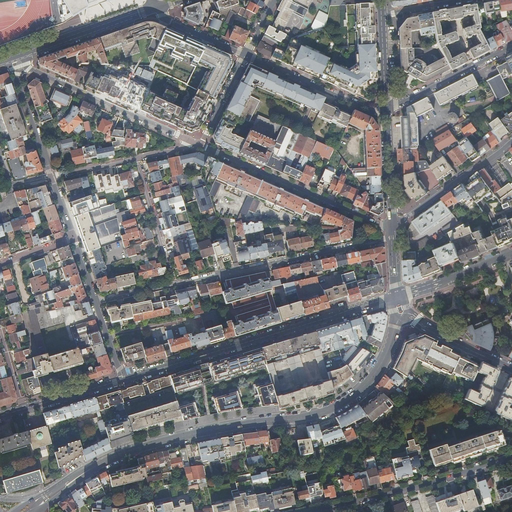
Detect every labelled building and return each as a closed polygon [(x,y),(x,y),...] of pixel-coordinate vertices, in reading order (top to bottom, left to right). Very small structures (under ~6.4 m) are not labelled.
[(57,0),(58,3),(60,2),(63,18),(70,14),(87,4),(85,0),(97,0),(99,0),(57,0)] [(230,11),(226,0),(224,0),(216,3),(215,4),(217,11),(219,10),(221,16),(224,17),(227,18),(230,11)] [(236,0),(226,0),(230,11),(236,14),(238,15),(242,8),(239,6),(236,0)] [(247,0),(248,1),(259,7),(261,8),(262,6),(263,3),(257,0),(247,0)] [(282,0),(276,11),(280,12),(274,25),(285,30),(294,11),(293,10),(297,4),(309,10),(314,0),(282,0)] [(500,12),(511,10),(510,0),(504,0),(498,1),(500,12)] [(246,10),(247,10),(254,14),(255,15),(259,7),(248,1),(245,6),(247,7),(246,10)] [(500,12),(498,1),(492,2),(484,4),(486,16),(493,15),(493,13),(500,12)] [(189,7),(185,8),(185,10),(186,12),(186,16),(184,19),(198,26),(203,15),(199,3),(189,7)] [(87,4),(70,14),(72,18),(74,17),(89,8),(87,4)] [(346,5),(347,27),(351,27),(373,26),(373,15),(372,4),(371,4),(364,5),(350,5),(348,5),(346,5)] [(440,50),(444,58),(450,70),(450,71),(471,60),(489,51),(484,41),(478,30),(479,29),(475,5),(454,9),(431,14),(435,34),(437,44),(440,50)] [(243,18),(253,23),(254,21),(251,19),(254,14),(247,10),(243,18)] [(318,10),(311,28),(318,31),(320,26),(324,27),(329,15),(318,10)] [(236,14),(230,11),(227,18),(226,21),(225,23),(231,25),(236,14)] [(219,15),(212,12),(209,19),(212,20),(209,27),(213,29),(217,20),(219,15)] [(421,37),(435,34),(431,14),(424,15),(417,16),(417,18),(419,31),(421,37)] [(410,32),(419,31),(417,18),(407,20),(399,29),(399,33),(399,39),(400,50),(411,49),(410,32)] [(217,20),(213,29),(218,31),(222,23),(217,20)] [(156,40),(160,42),(166,28),(161,26),(159,25),(153,23),(148,21),(143,22),(146,38),(147,40),(152,38),(153,39),(156,40)] [(511,40),(511,39),(511,31),(507,21),(495,27),(498,32),(503,42),(504,43),(511,40)] [(143,22),(135,25),(139,40),(146,38),(143,22)] [(135,42),(139,40),(135,25),(98,39),(103,53),(121,47),(125,58),(139,53),(137,47),(135,42)] [(351,27),(347,27),(348,46),(374,45),(374,35),(373,26),(351,27)] [(229,30),(225,38),(239,44),(243,43),(243,42),(248,33),(235,27),(233,32),(229,30)] [(291,38),(268,27),(267,30),(264,34),(271,38),(271,37),(273,38),(273,36),(275,37),(274,40),(279,42),(280,43),(282,39),(283,40),(282,44),(288,47),(291,38)] [(198,64),(206,46),(201,44),(194,40),(194,41),(191,39),(190,41),(188,40),(188,41),(185,39),(182,38),(181,37),(182,35),(179,34),(179,33),(166,28),(160,42),(173,48),(169,56),(183,62),(187,54),(194,57),(192,61),(194,62),(198,64)] [(499,44),(503,42),(498,32),(490,35),(491,38),(496,47),(500,45),(499,44)] [(271,38),(264,34),(257,49),(258,52),(264,55),(271,58),(276,47),(277,45),(279,42),(274,40),(271,38)] [(302,44),(291,38),(288,47),(286,50),(286,51),(281,62),(292,67),(298,70),(305,73),(309,74),(339,88),(370,101),(373,99),(377,97),(375,66),(374,50),(374,45),(348,46),(354,65),(347,70),(330,61),(331,58),(302,44)] [(496,47),(491,38),(484,41),(489,51),(493,49),(496,47)] [(107,65),(103,53),(98,39),(78,46),(47,57),(39,60),(38,66),(73,81),(77,71),(57,62),(56,61),(57,60),(58,61),(59,60),(65,58),(66,60),(75,57),(76,58),(79,65),(78,66),(79,66),(80,64),(84,64),(88,65),(85,54),(86,53),(87,54),(95,51),(96,49),(97,49),(98,52),(96,54),(98,60),(99,60),(101,65),(107,65)] [(214,49),(206,46),(198,64),(207,67),(211,69),(212,71),(210,75),(208,74),(198,91),(214,99),(224,81),(230,69),(232,65),(230,56),(225,54),(214,49)] [(276,47),(271,58),(273,59),(281,62),(286,51),(276,47)] [(413,49),(411,49),(400,50),(401,68),(401,69),(401,70),(402,70),(402,71),(403,71),(422,82),(423,82),(424,82),(425,82),(426,82),(427,82),(450,70),(444,58),(426,67),(425,66),(425,65),(424,64),(423,63),(421,62),(420,61),(419,61),(416,60),(416,59),(415,59),(414,60),(413,60),(413,49)] [(511,76),(511,75),(511,69),(511,68),(508,62),(497,68),(500,74),(504,80),(507,79),(507,76),(508,76),(509,76),(511,76)] [(237,87),(225,111),(249,123),(260,101),(250,96),(253,89),(252,89),(254,85),(256,85),(319,112),(323,104),(325,98),(281,79),(249,65),(245,72),(247,73),(246,75),(244,74),(237,87)] [(81,76),(88,79),(90,73),(91,71),(84,68),(83,70),(79,68),(77,71),(73,81),(78,83),(81,76)] [(90,89),(96,91),(100,81),(101,81),(102,78),(100,77),(99,80),(92,77),(93,74),(90,73),(88,79),(85,86),(90,89)] [(0,76),(0,83),(0,85),(2,84),(5,83),(6,86),(11,84),(7,74),(6,75),(0,76)] [(511,94),(504,80),(500,74),(488,80),(499,101),(511,94)] [(479,86),(473,75),(435,94),(441,105),(449,101),(450,103),(452,102),(452,100),(468,91),(469,93),(472,92),(471,90),(479,86)] [(47,104),(47,103),(42,89),(40,88),(42,84),(34,80),(27,86),(33,101),(35,107),(47,104)] [(47,103),(49,103),(42,84),(40,88),(42,89),(47,103)] [(162,98),(148,92),(140,111),(190,133),(199,130),(214,99),(198,91),(197,90),(186,110),(174,104),(179,93),(166,87),(162,98)] [(67,105),(71,96),(63,93),(55,89),(50,100),(63,106),(65,108),(67,105)] [(7,102),(16,99),(15,97),(14,94),(5,97),(7,102)] [(413,149),(419,149),(417,117),(434,109),(428,98),(408,108),(408,117),(403,118),(403,133),(404,150),(409,149),(410,149),(413,149)] [(8,108),(14,106),(15,105),(18,104),(17,101),(16,99),(7,102),(7,104),(8,108)] [(91,117),(96,108),(89,105),(83,102),(80,109),(79,112),(81,113),(81,114),(83,115),(82,116),(84,116),(84,115),(84,114),(91,117)] [(41,123),(47,121),(52,119),(47,104),(35,107),(38,118),(41,123)] [(351,117),(334,110),(334,109),(323,104),(319,112),(317,117),(328,121),(331,122),(332,120),(336,121),(335,123),(346,128),(347,126),(348,123),(351,117)] [(14,106),(25,136),(26,136),(15,105),(14,106)] [(4,109),(1,110),(6,124),(9,123),(15,140),(21,138),(25,136),(14,106),(8,108),(7,108),(4,109)] [(69,124),(77,116),(79,112),(80,109),(73,106),(69,114),(67,116),(62,110),(59,113),(64,119),(69,124)] [(249,123),(225,111),(212,138),(214,144),(228,150),(239,154),(250,131),(252,128),(253,125),(249,123)] [(354,111),(351,117),(348,123),(365,130),(366,169),(380,168),(380,156),(378,129),(375,124),(372,119),(354,111)] [(74,130),(69,124),(64,119),(59,113),(53,118),(56,121),(59,124),(61,126),(60,128),(64,132),(66,131),(69,134),(72,132),(76,136),(78,134),(74,130)] [(82,122),(77,116),(69,124),(74,130),(76,132),(78,134),(82,131),(82,127),(79,124),(82,122)] [(258,116),(255,122),(257,123),(279,132),(282,126),(258,116)] [(510,133),(511,131),(511,119),(510,116),(502,122),(510,133)] [(89,147),(94,145),(89,121),(86,120),(86,122),(84,123),(89,147)] [(111,136),(114,130),(115,126),(112,124),(112,123),(112,122),(111,121),(110,120),(109,120),(108,120),(108,121),(107,121),(107,122),(102,120),(97,130),(111,136)] [(9,123),(6,124),(11,137),(12,141),(15,140),(9,123)] [(465,128),(462,123),(458,125),(459,127),(467,138),(477,131),(472,124),(465,128)] [(279,132),(275,142),(265,166),(274,170),(282,173),(285,166),(294,146),(299,134),(294,131),(284,153),(281,159),(279,159),(279,160),(275,159),(279,151),(288,129),(282,126),(279,132)] [(467,138),(459,127),(451,133),(457,141),(460,146),(469,158),(473,162),(477,159),(480,157),(473,147),(467,138)] [(294,131),(288,129),(279,151),(284,153),(294,131)] [(136,139),(137,133),(131,132),(131,130),(126,130),(125,137),(123,137),(123,131),(122,131),(114,130),(111,136),(110,137),(123,138),(125,138),(136,139)] [(502,141),(494,130),(491,132),(499,143),(502,141)] [(255,162),(263,165),(265,166),(275,142),(250,131),(239,154),(253,161),(255,162)] [(451,133),(449,131),(432,141),(440,151),(457,141),(451,133)] [(496,145),(499,143),(491,132),(488,134),(490,137),(485,141),(490,150),(496,145)] [(144,134),(137,133),(136,139),(135,148),(137,148),(142,149),(142,148),(143,144),(145,144),(146,138),(145,138),(143,138),(144,134)] [(312,152),(316,142),(299,134),(294,146),(311,154),(312,152)] [(125,138),(123,138),(110,137),(111,142),(112,145),(114,151),(122,149),(121,145),(125,146),(125,138)] [(21,138),(15,140),(18,149),(24,146),(22,142),(21,138)] [(72,138),(59,141),(62,150),(74,147),(72,138)] [(135,148),(136,139),(125,138),(125,146),(125,147),(135,148)] [(9,142),(6,143),(9,152),(18,149),(15,140),(12,141),(9,142)] [(486,153),(490,150),(485,141),(483,140),(473,147),(480,157),(486,153)] [(333,149),(316,142),(312,152),(316,154),(329,159),(333,149)] [(51,154),(58,152),(55,143),(48,145),(50,149),(51,154)] [(82,150),(84,160),(88,159),(88,158),(96,157),(95,150),(94,145),(89,147),(84,149),(84,147),(82,147),(82,150)] [(24,146),(18,149),(21,157),(26,155),(27,155),(25,150),(24,146)] [(457,167),(469,158),(460,146),(458,147),(448,154),(457,167)] [(113,147),(95,150),(96,157),(97,160),(114,156),(114,151),(113,147)] [(18,149),(9,152),(8,152),(9,155),(10,158),(11,160),(16,158),(19,157),(21,157),(18,149)] [(409,149),(404,150),(398,150),(398,152),(398,157),(399,163),(405,162),(413,162),(413,160),(410,160),(409,149)] [(419,153),(419,149),(413,149),(414,162),(427,161),(424,157),(419,157),(419,154),(420,154),(420,152),(419,153)] [(74,165),(85,162),(84,160),(82,150),(71,152),(74,165)] [(26,175),(42,172),(39,164),(35,152),(27,155),(26,155),(26,157),(28,162),(27,164),(26,163),(25,163),(25,164),(24,164),(24,165),(24,166),(25,166),(25,169),(26,175)] [(51,154),(54,160),(60,158),(58,152),(51,154)] [(453,171),(454,171),(440,152),(435,156),(438,161),(439,163),(431,168),(431,169),(439,181),(440,180),(453,171)] [(174,155),(165,156),(166,160),(168,159),(170,168),(172,177),(175,177),(182,175),(182,173),(180,165),(186,163),(192,162),(196,153),(190,155),(174,158),(174,155)] [(198,153),(196,153),(192,162),(203,167),(204,164),(207,158),(207,157),(203,155),(198,153)] [(11,160),(10,161),(16,179),(26,177),(22,167),(20,168),(16,158),(11,160)] [(214,159),(210,158),(207,166),(211,168),(212,168),(215,162),(217,162),(218,161),(217,161),(214,159)] [(166,160),(157,162),(159,171),(163,169),(162,167),(165,166),(166,169),(168,168),(166,160)] [(418,172),(431,169),(431,168),(430,167),(427,161),(414,162),(414,173),(416,173),(418,172)] [(159,171),(157,162),(147,164),(149,173),(152,173),(153,172),(153,170),(155,169),(155,172),(159,171)] [(211,179),(214,180),(222,165),(218,163),(217,162),(215,162),(212,168),(211,168),(211,169),(211,170),(211,172),(209,175),(211,179)] [(414,173),(414,162),(413,162),(405,162),(405,166),(405,176),(406,176),(414,173)] [(237,220),(241,220),(244,220),(261,182),(243,174),(244,173),(242,172),(240,171),(240,173),(222,165),(214,180),(213,184),(208,193),(209,195),(214,197),(220,184),(222,181),(226,182),(226,184),(227,185),(226,186),(224,191),(239,197),(241,193),(242,191),(243,192),(244,190),(249,192),(248,196),(237,219),(237,220)] [(285,166),(282,173),(291,178),(299,181),(303,172),(301,171),(301,173),(296,171),(285,166)] [(303,172),(299,181),(308,185),(314,170),(309,168),(306,166),(304,169),(303,172)] [(138,177),(136,168),(129,170),(131,174),(133,173),(134,178),(138,177)] [(380,168),(366,169),(349,169),(351,172),(355,178),(363,177),(369,177),(381,176),(381,173),(380,171),(380,168)] [(335,174),(325,169),(318,184),(322,186),(324,182),(330,185),(333,179),(334,177),(335,174)] [(479,173),(495,194),(501,190),(494,180),(493,181),(493,180),(494,179),(493,178),(492,179),(485,169),(479,173)] [(149,173),(152,183),(161,180),(159,171),(155,172),(153,172),(152,173),(149,173)] [(454,173),(453,171),(440,180),(441,181),(454,173)] [(129,172),(118,175),(120,182),(131,179),(130,174),(129,172)] [(418,180),(416,173),(414,173),(406,176),(407,186),(409,189),(407,190),(409,194),(412,199),(414,198),(417,201),(423,197),(427,194),(425,189),(426,188),(421,180),(419,181),(418,180)] [(496,196),(495,194),(479,173),(480,175),(478,176),(477,175),(474,177),(471,179),(473,182),(475,184),(472,185),(482,198),(484,196),(485,198),(487,201),(490,199),(493,197),(492,196),(494,194),(496,197),(496,196)] [(101,175),(93,176),(96,190),(104,188),(102,178),(101,175)] [(105,177),(102,178),(104,188),(104,191),(108,190),(112,189),(110,178),(109,175),(105,176),(105,177)] [(113,177),(110,178),(112,189),(113,191),(123,189),(122,188),(120,182),(118,175),(113,176),(113,177)] [(340,177),(339,179),(338,181),(333,191),(339,193),(343,183),(345,179),(345,178),(340,176),(340,177)] [(381,180),(381,176),(369,177),(369,181),(370,186),(381,185),(381,180)] [(89,187),(87,177),(64,182),(67,192),(82,186),(83,188),(89,187)] [(139,180),(138,177),(134,178),(131,179),(120,182),(122,188),(128,186),(129,188),(133,187),(132,182),(136,181),(136,182),(139,180)] [(172,177),(171,178),(173,184),(170,185),(169,185),(168,186),(169,189),(172,188),(178,186),(175,177),(172,177)] [(338,181),(333,179),(330,185),(328,189),(333,191),(338,181)] [(156,193),(163,190),(162,188),(163,187),(163,186),(162,186),(160,182),(153,184),(156,193)] [(261,182),(244,220),(244,221),(256,222),(258,218),(253,216),(260,201),(266,204),(264,207),(279,213),(280,210),(315,226),(315,228),(317,228),(321,219),(325,210),(317,207),(307,202),(308,201),(305,200),(304,201),(282,191),(283,190),(279,189),(279,190),(261,182)] [(466,188),(467,189),(468,192),(470,195),(471,195),(472,197),(473,198),(477,204),(480,202),(483,199),(485,198),(484,196),(482,198),(472,185),(475,184),(473,182),(472,183),(468,186),(466,188)] [(200,213),(213,208),(209,195),(208,193),(205,183),(192,188),(200,213)] [(466,188),(463,184),(461,186),(463,190),(461,191),(459,188),(452,192),(459,202),(461,205),(462,206),(465,204),(470,201),(473,198),(472,197),(471,195),(470,195),(468,192),(467,189),(466,188)] [(502,202),(507,200),(506,196),(511,191),(511,187),(509,184),(501,190),(495,194),(496,196),(501,203),(502,202)] [(340,195),(346,197),(351,188),(344,185),(340,195)] [(381,189),(381,185),(370,186),(368,186),(361,186),(363,189),(364,190),(369,190),(370,195),(374,194),(382,194),(381,189)] [(46,186),(25,191),(27,200),(28,203),(50,195),(47,186),(46,186)] [(181,196),(178,186),(172,188),(173,192),(172,192),(172,194),(174,193),(175,197),(181,196)] [(351,188),(346,197),(354,201),(358,194),(359,190),(358,190),(357,191),(351,188)] [(169,189),(163,190),(156,193),(155,193),(156,197),(169,193),(169,192),(170,191),(169,189)] [(25,191),(14,193),(19,207),(20,207),(23,215),(29,213),(26,204),(23,205),(22,202),(27,200),(25,191)] [(354,201),(353,205),(356,206),(361,208),(367,195),(365,192),(361,195),(362,197),(361,199),(360,197),(359,197),(360,195),(358,194),(354,201)] [(442,200),(443,201),(448,208),(455,203),(456,205),(459,202),(452,192),(442,200)] [(98,201),(96,193),(83,198),(69,203),(74,218),(100,208),(98,201)] [(382,198),(382,194),(374,194),(374,197),(373,197),(373,199),(370,199),(373,203),(376,203),(382,203),(382,201),(382,198)] [(28,203),(31,214),(36,212),(43,209),(54,206),(52,201),(50,195),(28,203)] [(72,198),(68,200),(69,203),(83,198),(82,195),(73,197),(72,198)] [(367,195),(361,208),(365,210),(369,212),(371,207),(373,203),(370,199),(367,195)] [(185,206),(181,196),(175,197),(174,198),(168,199),(167,200),(170,210),(185,206)] [(141,207),(138,197),(129,200),(132,209),(141,207)] [(105,199),(98,201),(100,208),(107,206),(105,199)] [(166,200),(159,202),(162,213),(169,211),(166,200)] [(511,201),(509,203),(508,202),(507,200),(502,202),(501,203),(507,216),(508,219),(511,229),(511,201)] [(413,223),(421,234),(422,236),(452,214),(448,208),(443,201),(413,222),(413,223)] [(382,205),(382,203),(376,203),(376,205),(375,205),(375,206),(373,208),(371,207),(369,212),(377,216),(381,213),(382,212),(382,207),(382,205)] [(115,208),(114,204),(112,205),(109,206),(107,206),(100,208),(74,218),(77,227),(86,253),(98,249),(99,248),(97,240),(120,232),(119,230),(118,224),(117,219),(92,227),(89,219),(115,210),(115,208)] [(36,212),(31,214),(32,218),(35,227),(42,224),(48,222),(58,219),(56,213),(54,206),(43,209),(47,221),(44,222),(43,220),(38,221),(36,212)] [(174,214),(186,211),(185,206),(170,210),(169,211),(162,213),(161,213),(162,218),(174,214)] [(145,212),(143,207),(130,211),(131,216),(145,212)] [(325,210),(321,219),(336,226),(335,228),(334,230),(338,230),(344,217),(335,213),(326,209),(325,210)] [(126,221),(123,212),(116,214),(117,219),(118,224),(121,223),(122,222),(126,221)] [(170,229),(178,226),(174,214),(162,218),(166,230),(170,229)] [(353,221),(344,217),(338,230),(339,232),(340,241),(351,239),(353,221)] [(35,227),(32,218),(19,222),(21,228),(22,231),(35,227)] [(217,219),(219,225),(230,227),(230,222),(235,221),(235,219),(217,218),(217,219)] [(511,242),(511,229),(508,219),(505,220),(504,218),(503,219),(499,221),(502,229),(499,230),(505,244),(506,243),(506,245),(511,242)] [(61,226),(58,219),(48,222),(52,235),(63,231),(61,226)] [(123,229),(136,225),(134,219),(126,221),(122,222),(123,229)] [(6,223),(5,222),(0,224),(4,236),(6,242),(8,242),(5,234),(13,231),(10,223),(10,221),(6,223)] [(19,222),(18,221),(10,223),(13,231),(21,228),(19,222)] [(242,221),(235,223),(238,235),(244,234),(242,224),(242,221)] [(459,224),(457,221),(443,231),(446,235),(449,236),(451,236),(450,233),(454,231),(456,230),(462,227),(459,224)] [(242,224),(244,234),(262,231),(261,222),(258,222),(258,223),(253,224),(253,223),(252,223),(251,223),(251,222),(250,222),(249,222),(249,223),(249,224),(247,224),(248,225),(245,226),(245,223),(242,224)] [(421,234),(413,223),(411,224),(408,231),(408,237),(414,237),(421,234)] [(137,231),(136,225),(123,229),(125,235),(121,236),(121,237),(121,238),(122,241),(124,248),(129,247),(127,241),(139,237),(137,231)] [(450,233),(451,236),(453,241),(472,233),(470,227),(466,229),(465,225),(464,225),(462,227),(456,230),(457,233),(455,233),(454,231),(450,233)] [(141,243),(153,240),(149,227),(143,229),(144,234),(142,235),(140,236),(140,237),(141,239),(140,240),(140,241),(137,242),(137,244),(141,243)] [(482,255),(499,248),(494,236),(484,240),(479,228),(474,230),(475,233),(473,234),(474,238),(476,242),(477,244),(480,243),(480,245),(478,246),(482,255)] [(495,236),(500,247),(501,247),(506,245),(506,243),(505,244),(499,230),(495,231),(493,232),(494,236),(495,236)] [(64,234),(63,231),(52,235),(48,236),(50,242),(56,240),(62,238),(64,234)] [(340,241),(339,232),(329,234),(331,243),(340,241)] [(18,233),(14,234),(20,252),(23,251),(20,241),(18,242),(18,241),(20,240),(18,233)] [(37,235),(37,234),(35,235),(36,237),(32,238),(34,243),(35,245),(37,244),(38,246),(40,245),(39,240),(37,235)] [(301,249),(299,238),(298,235),(296,235),(297,239),(293,239),(293,241),(292,241),(292,240),(286,241),(289,252),(301,249)] [(24,236),(28,249),(30,248),(30,246),(32,246),(32,244),(30,237),(29,236),(24,236)] [(45,243),(50,242),(48,236),(44,238),(39,240),(40,245),(45,243)] [(310,236),(301,238),(299,238),(301,249),(312,247),(310,236)] [(191,253),(198,250),(197,244),(194,237),(174,243),(178,256),(179,256),(188,253),(191,253)] [(155,245),(153,240),(141,243),(141,245),(140,245),(141,249),(155,245)] [(201,258),(214,254),(212,248),(211,244),(210,240),(197,244),(198,250),(201,258)] [(228,257),(230,256),(226,243),(224,240),(222,241),(214,243),(211,244),(212,248),(214,254),(216,260),(221,259),(228,257)] [(238,257),(239,262),(250,260),(247,247),(245,240),(239,241),(236,242),(237,247),(235,248),(237,257),(238,257)] [(276,251),(283,250),(281,240),(277,241),(277,240),(274,241),(274,242),(276,251)] [(418,251),(431,244),(432,244),(428,241),(426,241),(425,240),(422,241),(419,243),(415,244),(412,246),(409,246),(409,253),(416,253),(418,251)] [(247,247),(250,260),(268,256),(267,253),(265,243),(261,244),(260,241),(256,242),(257,247),(252,248),(251,247),(247,247)] [(265,243),(267,253),(276,251),(274,242),(265,243)] [(457,259),(460,258),(458,253),(457,250),(455,246),(453,242),(452,243),(453,244),(435,252),(435,253),(437,257),(440,266),(445,264),(450,262),(457,259)] [(2,246),(0,246),(0,254),(9,251),(7,244),(4,245),(3,245),(2,246)] [(477,257),(482,255),(478,246),(477,245),(468,249),(466,249),(458,253),(460,258),(462,263),(467,261),(472,259),(477,257)] [(60,262),(72,258),(70,252),(68,246),(56,250),(60,262)] [(375,265),(385,263),(384,253),(384,247),(358,252),(360,262),(361,264),(362,267),(375,265)] [(134,248),(123,250),(125,255),(128,255),(129,257),(136,255),(134,248)] [(98,249),(86,253),(91,267),(96,280),(105,277),(108,276),(98,249)] [(156,257),(154,251),(143,254),(144,260),(156,257)] [(358,252),(346,255),(348,265),(353,263),(355,263),(360,262),(358,252)] [(188,253),(179,256),(179,257),(174,258),(179,275),(187,273),(185,265),(182,266),(181,260),(185,259),(187,258),(189,258),(188,253)] [(421,280),(424,279),(420,266),(414,268),(414,267),(416,265),(416,262),(418,262),(418,260),(416,260),(416,258),(416,253),(409,253),(403,253),(404,280),(409,283),(421,280)] [(144,260),(143,254),(129,258),(130,261),(131,264),(144,260)] [(346,255),(334,257),(336,267),(348,265),(346,255)] [(334,257),(320,260),(322,271),(330,269),(331,272),(333,271),(334,270),(334,268),(336,268),(336,267),(334,257)] [(443,271),(440,266),(437,257),(429,260),(430,262),(420,266),(424,279),(427,278),(429,277),(437,274),(443,271)] [(63,268),(74,264),(73,261),(72,258),(60,262),(63,268)] [(44,274),(48,273),(47,269),(46,266),(45,263),(44,259),(29,264),(34,277),(40,276),(44,274)] [(198,270),(204,268),(202,260),(195,262),(198,270)] [(316,277),(323,275),(322,271),(320,260),(311,262),(315,277),(316,277)] [(149,264),(145,265),(147,271),(157,269),(155,261),(149,262),(149,264)] [(299,265),(301,273),(304,272),(305,275),(308,274),(307,272),(311,270),(309,262),(299,265)] [(379,279),(383,291),(386,287),(385,273),(385,263),(375,265),(380,279),(379,279)] [(64,279),(78,274),(76,268),(74,264),(63,268),(61,268),(64,279)] [(147,271),(145,265),(140,266),(140,270),(138,271),(139,276),(140,276),(140,277),(142,277),(142,279),(148,278),(147,271)] [(289,267),(290,274),(293,273),(294,275),(294,276),(295,276),(295,277),(296,277),(296,276),(297,276),(297,275),(297,274),(301,273),(299,265),(289,267)] [(148,278),(149,281),(155,280),(154,277),(163,275),(163,274),(167,273),(165,267),(159,269),(157,269),(147,271),(148,278)] [(291,276),(290,274),(289,267),(272,270),(274,280),(285,277),(286,280),(291,276)] [(3,278),(7,293),(15,290),(14,286),(11,287),(10,285),(12,282),(9,270),(2,273),(3,278)] [(325,296),(326,302),(347,296),(345,291),(344,285),(341,275),(340,271),(337,272),(333,273),(337,286),(328,289),(326,282),(319,284),(323,290),(325,296)] [(353,271),(341,275),(344,285),(356,282),(353,271)] [(115,279),(117,289),(135,285),(132,272),(114,275),(114,276),(115,279)] [(234,308),(272,297),(272,296),(272,294),(270,288),(268,283),(268,281),(265,272),(225,281),(228,290),(222,292),(222,294),(225,304),(231,302),(234,308)] [(39,295),(40,295),(45,293),(48,292),(49,292),(44,276),(44,274),(40,276),(38,276),(34,277),(30,279),(31,284),(33,284),(36,292),(38,292),(39,295)] [(53,290),(54,294),(81,284),(79,279),(78,274),(64,279),(65,279),(66,281),(68,280),(70,286),(68,286),(66,287),(65,286),(60,288),(60,287),(53,289),(53,290)] [(105,277),(96,280),(100,292),(117,289),(115,279),(109,280),(109,281),(107,282),(105,278),(105,277)] [(303,299),(304,300),(305,300),(301,287),(318,283),(316,277),(315,277),(303,280),(293,282),(296,293),(297,296),(299,300),(303,299)] [(383,291),(379,279),(379,278),(357,284),(358,287),(361,298),(383,291)] [(210,297),(222,294),(222,292),(219,282),(218,282),(206,285),(209,294),(210,297)] [(292,319),(303,316),(300,304),(299,302),(287,305),(285,296),(296,293),(293,282),(282,285),(270,288),(272,294),(278,293),(280,298),(282,297),(284,306),(276,308),(280,323),(292,319)] [(52,310),(73,306),(79,304),(88,302),(84,293),(81,284),(54,294),(56,302),(54,303),(54,307),(52,308),(52,310)] [(200,296),(209,294),(206,285),(197,287),(200,296)] [(194,287),(186,289),(187,292),(189,301),(191,306),(191,308),(194,308),(191,298),(197,297),(194,287)] [(347,296),(349,302),(356,300),(361,298),(358,287),(345,291),(347,296)] [(172,307),(175,307),(179,306),(178,304),(178,302),(177,300),(176,298),(176,296),(175,293),(174,291),(170,292),(171,294),(167,295),(168,302),(170,308),(172,307)] [(187,292),(179,294),(176,295),(179,303),(179,306),(180,309),(191,306),(189,301),(187,292)] [(9,305),(17,302),(15,293),(6,295),(9,305)] [(27,304),(29,311),(34,309),(38,308),(43,306),(40,295),(39,295),(34,297),(36,303),(30,305),(29,303),(28,304),(27,304)] [(300,304),(303,316),(316,312),(328,308),(326,302),(325,296),(318,298),(318,295),(313,297),(314,299),(300,304)] [(119,304),(105,307),(112,326),(133,322),(132,316),(142,314),(153,311),(151,304),(151,301),(139,303),(138,300),(123,303),(123,306),(120,307),(119,304)] [(20,314),(21,313),(19,307),(20,306),(19,302),(17,302),(9,305),(5,306),(9,317),(12,316),(20,314)] [(83,314),(91,311),(88,302),(79,304),(81,310),(83,314)] [(153,311),(155,311),(166,308),(165,307),(164,307),(162,302),(151,304),(153,311)] [(203,310),(200,302),(198,303),(199,308),(192,310),(193,316),(200,314),(204,313),(203,310)] [(273,325),(280,323),(276,308),(275,304),(237,316),(239,322),(231,325),(235,336),(273,325)] [(155,311),(156,317),(170,314),(170,315),(174,314),(181,313),(181,312),(180,309),(179,306),(175,307),(172,307),(170,308),(168,308),(166,308),(155,311)] [(37,346),(44,344),(40,330),(35,315),(34,309),(29,311),(27,311),(37,346)] [(143,320),(156,317),(155,311),(153,311),(142,314),(143,320)] [(220,325),(215,311),(200,314),(204,328),(205,330),(220,325)] [(386,319),(386,316),(382,312),(372,315),(365,317),(361,318),(366,334),(367,335),(369,336),(370,332),(370,324),(371,324),(372,323),(374,323),(370,337),(381,342),(381,341),(382,339),(382,336),(383,334),(383,332),(384,331),(384,329),(385,326),(385,322),(386,319)] [(22,322),(20,314),(12,316),(15,324),(20,323),(22,322)] [(133,322),(143,320),(142,314),(132,316),(133,322)] [(15,324),(12,316),(9,317),(3,319),(0,319),(0,325),(2,326),(3,328),(4,328),(6,327),(15,324)] [(361,318),(347,322),(354,345),(357,347),(358,347),(359,343),(358,343),(363,340),(367,335),(366,334),(361,318)] [(484,347),(492,351),(493,349),(492,348),(493,345),(494,341),(495,340),(495,337),(495,334),(494,331),(493,329),(492,325),(491,323),(489,319),(469,328),(472,334),(471,334),(471,341),(473,342),(484,347)] [(74,339),(87,335),(98,332),(96,326),(94,320),(86,322),(70,327),(74,339)] [(228,339),(235,336),(231,325),(230,320),(226,322),(227,325),(225,326),(226,328),(221,330),(224,340),(228,339)] [(331,327),(315,332),(319,345),(320,349),(321,354),(325,353),(325,351),(323,345),(323,343),(324,343),(325,343),(328,342),(328,341),(328,340),(330,339),(331,340),(330,342),(330,344),(332,351),(338,349),(342,348),(340,341),(339,339),(338,338),(337,337),(339,336),(340,338),(341,338),(344,337),(346,336),(347,337),(348,344),(349,346),(354,345),(347,322),(331,327)] [(15,324),(6,327),(9,335),(16,333),(18,332),(15,324)] [(219,341),(224,340),(221,330),(220,325),(215,327),(205,330),(208,344),(219,341)] [(171,352),(191,347),(187,334),(185,326),(179,328),(181,335),(183,334),(184,337),(173,341),(173,340),(175,339),(172,330),(166,332),(169,341),(168,341),(168,343),(171,352)] [(198,347),(208,344),(205,330),(204,328),(200,329),(201,333),(194,335),(194,336),(191,337),(190,334),(187,334),(191,347),(196,345),(197,348),(198,347)] [(459,335),(471,341),(471,334),(472,334),(469,328),(466,329),(463,331),(462,332),(460,334),(459,335)] [(159,359),(172,355),(171,352),(168,343),(166,344),(166,342),(167,342),(166,337),(164,330),(159,332),(160,334),(161,336),(162,340),(163,343),(164,344),(147,349),(143,351),(145,358),(147,363),(159,359)] [(91,347),(92,347),(102,344),(100,336),(98,332),(87,335),(91,347)] [(300,336),(288,340),(293,357),(299,355),(311,352),(310,349),(304,350),(303,347),(306,346),(306,348),(314,345),(315,350),(320,349),(319,345),(315,332),(300,336)] [(16,333),(9,335),(11,343),(18,341),(17,337),(16,333)] [(406,377),(408,379),(417,360),(422,363),(422,362),(431,344),(433,340),(424,336),(423,335),(422,337),(420,338),(416,340),(415,342),(413,343),(411,342),(405,344),(403,344),(400,352),(393,369),(406,377)] [(380,345),(381,342),(370,337),(369,336),(366,342),(378,348),(379,346),(380,345)] [(120,349),(125,364),(145,358),(143,351),(142,348),(141,344),(140,340),(139,337),(131,339),(133,345),(120,349)] [(261,348),(265,362),(269,360),(269,359),(277,356),(276,355),(279,354),(279,356),(285,354),(285,356),(282,357),(282,358),(280,358),(275,360),(276,360),(276,362),(287,359),(293,357),(288,340),(273,344),(261,348)] [(82,360),(83,363),(92,360),(96,359),(106,355),(104,349),(102,344),(92,347),(93,348),(91,349),(92,350),(93,350),(95,354),(86,357),(86,359),(82,360)] [(458,357),(431,344),(422,362),(449,377),(451,372),(458,357)] [(29,349),(30,349),(29,346),(24,348),(25,351),(14,353),(17,363),(24,361),(26,360),(25,357),(28,356),(27,354),(30,353),(29,349)] [(81,363),(83,363),(82,360),(80,355),(78,351),(77,347),(75,348),(76,349),(70,351),(55,355),(47,357),(51,372),(52,372),(81,363)] [(264,366),(266,365),(261,348),(233,357),(208,364),(209,369),(213,382),(264,367),(264,366)] [(321,354),(320,349),(315,350),(314,351),(322,379),(328,377),(327,373),(321,354)] [(344,364),(346,366),(346,367),(350,373),(352,375),(356,371),(354,368),(357,366),(359,368),(365,362),(372,354),(369,353),(366,351),(365,351),(362,349),(350,360),(352,363),(348,365),(346,363),(344,364)] [(46,373),(51,372),(47,357),(46,354),(36,357),(32,358),(36,370),(37,376),(41,375),(46,373)] [(101,366),(95,368),(95,369),(98,378),(105,376),(110,374),(112,371),(106,355),(96,359),(98,363),(99,362),(100,363),(103,362),(104,365),(101,366)] [(293,357),(301,385),(307,383),(299,355),(293,357)] [(295,386),(301,385),(293,357),(287,359),(295,386)] [(476,372),(479,367),(475,365),(462,359),(460,358),(458,357),(451,372),(453,373),(455,374),(458,376),(465,379),(468,380),(472,382),(476,372)] [(32,371),(36,370),(32,358),(26,360),(24,361),(24,363),(27,362),(28,364),(26,365),(27,369),(29,368),(30,372),(32,371)] [(467,393),(464,399),(480,407),(483,405),(498,373),(496,369),(494,368),(481,362),(479,367),(476,372),(481,374),(485,376),(484,378),(483,378),(480,385),(479,385),(479,386),(477,391),(478,391),(477,393),(469,389),(467,393)] [(82,365),(81,363),(52,372),(53,373),(82,365)] [(269,376),(275,393),(281,391),(272,363),(266,365),(269,373),(269,376)] [(328,377),(329,380),(332,389),(337,387),(337,385),(341,384),(343,384),(352,375),(350,373),(346,367),(346,366),(340,369),(327,373),(328,377)] [(89,371),(86,372),(87,375),(89,380),(94,379),(98,378),(95,369),(92,370),(92,368),(90,367),(89,367),(88,368),(88,369),(88,370),(89,371)] [(197,371),(196,368),(182,372),(169,376),(172,387),(172,389),(174,394),(202,385),(200,380),(202,380),(199,371),(197,371)] [(386,374),(385,376),(394,383),(396,386),(397,387),(403,380),(401,378),(395,373),(389,369),(388,371),(387,372),(387,373),(386,374)] [(172,387),(169,376),(147,382),(150,392),(172,387)] [(377,386),(376,388),(377,389),(381,393),(384,395),(394,383),(385,376),(384,377),(383,378),(382,380),(380,382),(379,383),(378,385),(377,386)] [(16,399),(10,377),(0,380),(4,393),(0,393),(0,406),(8,404),(14,402),(16,399)] [(33,377),(21,380),(23,387),(24,387),(26,395),(29,397),(31,396),(32,397),(34,396),(42,394),(39,387),(37,378),(34,378),(33,378),(33,377)] [(511,409),(507,408),(508,405),(509,406),(511,400),(511,399),(511,398),(511,377),(509,378),(495,411),(496,414),(511,421),(511,409)] [(305,387),(302,388),(306,401),(309,400),(313,399),(313,400),(318,399),(326,396),(326,395),(333,393),(332,389),(329,380),(320,383),(320,384),(311,387),(311,386),(309,386),(305,387)] [(256,388),(262,407),(278,405),(271,383),(256,388)] [(143,384),(120,391),(122,400),(146,394),(143,384)] [(287,407),(288,408),(299,405),(298,404),(298,403),(302,402),(306,401),(302,388),(298,390),(298,391),(295,392),(280,396),(280,395),(276,397),(279,409),(287,407)] [(174,394),(172,389),(123,404),(127,416),(132,432),(136,431),(136,430),(144,428),(169,420),(168,420),(177,417),(177,418),(181,416),(178,408),(176,401),(174,394)] [(122,400),(120,391),(105,395),(109,408),(123,403),(122,400)] [(358,404),(357,405),(366,417),(369,419),(371,423),(371,422),(376,418),(378,416),(382,413),(382,414),(384,413),(387,410),(391,406),(393,404),(394,404),(384,395),(381,393),(380,394),(377,396),(374,391),(366,397),(364,400),(362,401),(361,402),(360,403),(358,404)] [(213,399),(218,414),(237,410),(242,409),(237,392),(213,399)] [(109,408),(105,395),(99,397),(95,398),(99,413),(101,412),(101,411),(109,408)] [(99,413),(95,398),(81,402),(68,406),(72,418),(74,425),(76,424),(74,418),(91,413),(91,414),(92,414),(94,413),(94,412),(95,412),(96,413),(97,412),(98,417),(100,417),(99,413)] [(195,403),(178,408),(181,416),(182,421),(190,419),(199,417),(195,403)] [(338,416),(335,418),(339,425),(339,426),(340,429),(364,416),(364,418),(366,417),(357,405),(356,406),(355,407),(353,408),(351,409),(349,411),(347,412),(345,413),(343,414),(340,415),(338,416)] [(62,408),(55,410),(59,422),(72,418),(68,406),(62,408)] [(50,411),(43,413),(46,426),(59,422),(55,410),(50,411)] [(122,438),(133,434),(132,432),(127,416),(113,420),(102,423),(105,431),(106,433),(107,438),(109,442),(122,438)] [(371,423),(369,419),(357,425),(359,429),(371,423)] [(320,433),(318,425),(314,426),(314,429),(312,430),(312,426),(306,428),(309,439),(310,442),(322,439),(320,433)] [(320,433),(324,448),(327,447),(326,446),(334,443),(335,445),(339,443),(338,441),(345,439),(342,431),(340,429),(339,426),(336,427),(335,426),(335,427),(333,427),(331,430),(326,431),(326,430),(325,430),(323,431),(323,432),(320,433)] [(27,433),(30,444),(32,449),(38,447),(45,445),(51,443),(46,427),(27,433)] [(342,431),(345,439),(347,442),(349,441),(349,440),(355,437),(350,427),(342,431)] [(451,462),(453,462),(463,459),(469,457),(481,453),(486,451),(496,448),(504,445),(499,431),(495,433),(494,432),(447,447),(446,447),(445,444),(434,448),(428,450),(433,465),(434,464),(450,459),(451,461),(451,462)] [(0,452),(30,444),(27,433),(26,432),(16,435),(16,434),(13,435),(13,436),(0,439),(0,452)] [(269,442),(267,432),(262,433),(257,433),(259,443),(269,442)] [(250,434),(242,435),(244,446),(250,445),(254,444),(259,444),(259,443),(257,433),(250,434)] [(236,456),(235,453),(235,451),(245,449),(245,447),(244,446),(242,435),(232,437),(232,438),(228,438),(228,437),(220,439),(223,456),(230,454),(230,456),(231,457),(236,456)] [(108,451),(111,449),(109,442),(107,438),(82,450),(83,455),(85,462),(87,461),(89,460),(93,458),(97,456),(98,455),(103,453),(108,451)] [(212,440),(197,443),(201,462),(207,461),(208,463),(214,461),(213,459),(216,459),(224,457),(223,456),(220,439),(212,440)] [(281,451),(279,439),(270,441),(273,453),(281,451)] [(310,442),(309,439),(297,441),(285,442),(287,452),(298,449),(300,458),(313,455),(311,448),(311,445),(310,442)] [(414,439),(408,441),(409,446),(406,447),(407,453),(421,450),(419,444),(415,445),(414,439)] [(54,453),(59,469),(63,467),(63,466),(67,465),(67,464),(72,462),(71,461),(75,460),(75,459),(79,458),(79,457),(83,455),(82,450),(78,441),(67,444),(68,446),(58,449),(58,451),(54,453)] [(200,484),(206,483),(206,481),(202,464),(201,462),(197,443),(191,445),(192,447),(200,484)] [(45,445),(38,447),(41,457),(45,456),(48,455),(45,445)] [(199,484),(200,484),(192,447),(191,447),(190,445),(185,446),(193,480),(196,480),(197,482),(194,483),(194,485),(196,485),(199,484)] [(181,458),(187,481),(190,481),(193,480),(185,446),(179,448),(181,458)] [(181,458),(179,448),(173,449),(168,451),(168,452),(171,466),(172,469),(176,469),(176,470),(177,469),(177,468),(182,467),(180,458),(181,458)] [(166,452),(166,451),(165,451),(162,452),(164,462),(167,462),(168,467),(171,466),(168,452),(166,452)] [(164,462),(162,452),(156,454),(159,464),(164,463),(164,462)] [(372,452),(361,455),(362,461),(373,457),(372,452)] [(144,470),(146,469),(159,466),(159,464),(156,454),(149,456),(141,458),(144,470)] [(247,459),(249,467),(264,463),(262,456),(247,459)] [(403,457),(392,460),(392,463),(395,475),(397,480),(401,479),(400,477),(400,475),(405,474),(406,475),(412,474),(411,469),(411,467),(408,459),(408,456),(403,457)] [(417,456),(408,459),(411,467),(414,466),(415,468),(420,466),(417,456)] [(375,464),(373,457),(362,461),(364,468),(375,464)] [(116,473),(108,475),(111,488),(143,480),(143,479),(143,478),(146,477),(145,474),(144,470),(141,458),(137,460),(139,466),(115,472),(116,473)] [(395,475),(392,463),(389,464),(390,468),(377,471),(380,482),(380,483),(393,479),(392,476),(395,475)] [(365,472),(369,486),(374,485),(380,483),(380,482),(377,471),(377,469),(365,472)] [(42,483),(38,470),(2,481),(6,494),(42,483)] [(293,501),(287,471),(276,474),(267,476),(268,482),(268,483),(271,495),(274,509),(278,508),(290,506),(291,505),(291,502),(293,501)] [(96,477),(100,484),(105,481),(106,482),(108,481),(107,480),(108,479),(105,473),(96,477)] [(149,477),(151,483),(163,480),(161,474),(149,477)] [(266,474),(251,477),(252,480),(253,483),(262,481),(262,483),(268,482),(267,476),(266,474)] [(349,480),(348,477),(343,479),(341,479),(342,484),(341,484),(340,485),(340,486),(341,487),(342,487),(344,491),(351,489),(350,484),(349,480)] [(91,480),(85,484),(86,486),(89,491),(99,485),(95,478),(91,480)] [(351,489),(352,491),(355,490),(358,489),(358,490),(363,489),(360,479),(354,481),(353,481),(353,483),(350,484),(351,489)] [(253,483),(252,480),(236,484),(238,490),(231,491),(235,511),(248,511),(248,510),(258,508),(255,496),(253,483)] [(488,498),(490,497),(484,480),(477,482),(483,499),(484,499),(485,501),(486,501),(488,500),(489,499),(488,498)] [(235,511),(231,491),(229,484),(207,489),(212,509),(212,511),(235,511)] [(86,486),(82,489),(87,497),(91,494),(89,491),(86,486)] [(511,496),(511,486),(497,491),(501,500),(511,496)] [(316,503),(320,502),(319,499),(319,495),(317,490),(312,492),(311,487),(307,488),(308,491),(310,502),(311,504),(316,503)] [(335,497),(332,487),(323,489),(325,497),(329,496),(330,498),(335,497)] [(82,489),(76,492),(82,500),(87,497),(82,489)] [(104,495),(101,489),(92,493),(96,499),(104,495)] [(68,495),(77,508),(78,509),(84,504),(82,500),(76,492),(75,490),(68,495)] [(458,495),(462,508),(463,511),(478,506),(472,490),(458,495)] [(306,503),(310,502),(308,491),(297,493),(298,500),(305,498),(306,503)] [(265,494),(255,496),(258,508),(259,510),(264,509),(265,511),(268,510),(268,511),(270,510),(273,510),(274,509),(271,495),(265,496),(265,494)] [(77,509),(77,508),(68,495),(57,503),(59,505),(59,506),(62,510),(64,509),(66,511),(76,511),(75,510),(76,509),(77,509)] [(438,511),(435,502),(433,495),(426,497),(430,511),(438,511)] [(440,501),(435,502),(438,511),(451,511),(462,508),(458,495),(453,496),(440,501)] [(414,511),(421,511),(418,500),(411,502),(414,511)] [(111,510),(110,511),(154,511),(153,506),(152,502),(117,511),(117,510),(111,510)] [(173,511),(193,511),(192,504),(185,505),(185,504),(184,502),(179,503),(179,504),(172,506),(174,511),(173,511)] [(406,511),(403,503),(391,508),(392,511),(406,511)]
